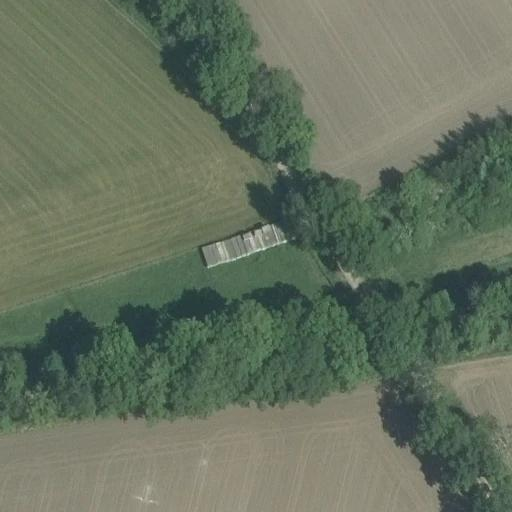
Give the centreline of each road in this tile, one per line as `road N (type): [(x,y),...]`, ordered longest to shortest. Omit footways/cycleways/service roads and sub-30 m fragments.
road 1 (track): [(180,0),(395,353)]
road 2 (track): [(395,353),(0,410)]
road 3 (track): [(395,353),(491,511)]
